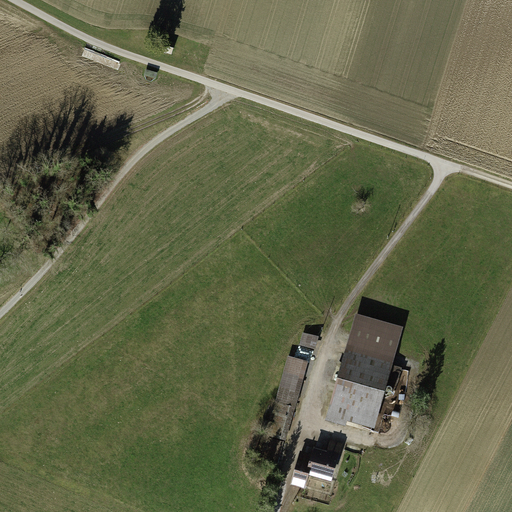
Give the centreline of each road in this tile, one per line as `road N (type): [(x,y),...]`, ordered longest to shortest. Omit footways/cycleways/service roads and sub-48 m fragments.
road 1 (track): [(17,0),(82,34),(511,188)]
road 2 (track): [(278,511),(331,333),(451,168)]
road 3 (track): [(236,90),(148,147),(0,316)]
road 4 (track): [(0,190),(203,101),(214,82)]
